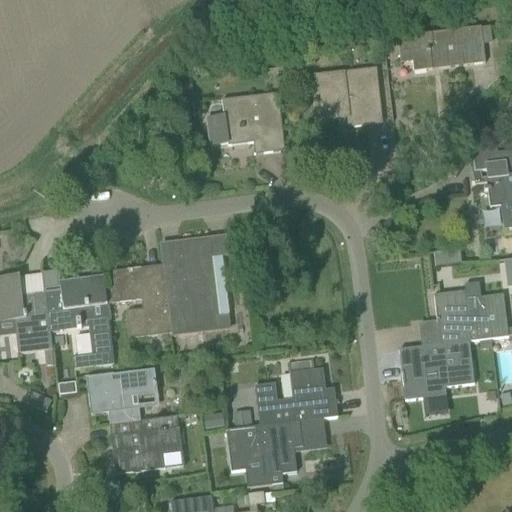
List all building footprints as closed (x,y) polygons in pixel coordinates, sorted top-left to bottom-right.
[(396,40),(399,66),(411,64),(413,74),(484,65),(482,47),(492,45),(489,28),(480,30),(396,40)] [(313,79),(315,98),(317,118),(346,114),(348,129),(380,125),(375,79),(344,82),(343,75),(313,79)] [(211,149),(211,147),(226,145),(227,149),(252,145),(254,157),(283,154),(281,134),(277,94),(220,102),(223,119),(207,121),(207,120),(205,120),(210,149),(211,149)] [(502,232),(511,231),(511,153),(497,155),(496,148),(470,151),(473,175),(486,173),(487,180),(485,181),(486,189),(483,190),(483,194),(487,194),(489,211),(499,209),(502,232)] [(159,253),(161,268),(162,268),(171,337),(171,338),(228,330),(219,259),(228,258),(226,240),(184,245),(184,250),(159,253)] [(459,253),(433,256),(435,268),(460,265),(459,253)] [(504,291),(511,289),(511,261),(501,263),(504,291)] [(162,268),(161,268),(112,274),(116,306),(141,303),(142,312),(125,314),(128,342),(171,337),(162,268)] [(51,353),(49,335),(44,295),(21,298),(18,278),(0,279),(0,324),(13,322),(17,357),(43,354),(50,353),(51,353)] [(49,335),(88,330),(91,357),(72,359),(74,372),(93,369),(113,367),(102,279),(59,284),(60,293),(44,295),(49,335)] [(507,340),(506,330),(502,297),(479,300),(478,286),(463,288),(464,294),(453,295),(433,298),(439,347),(439,348),(467,344),(467,345),(507,340)] [(472,387),(470,367),(467,345),(467,344),(439,348),(439,347),(399,352),(405,403),(433,399),(432,392),(472,387)] [(50,353),(43,354),(44,368),(52,367),(50,353)] [(107,415),(108,428),(140,424),(137,399),(157,397),(155,384),(154,372),(85,380),(90,417),(107,415)] [(337,420),(333,391),(324,392),(322,372),(302,374),(289,376),(292,402),(276,404),(274,386),(254,389),(254,391),(256,406),(259,429),(297,425),(298,425),(337,420)] [(26,387),(28,399),(51,396),(52,399),(57,398),(55,383),(26,387)] [(74,384),(57,386),(58,398),(75,395),(74,384)] [(488,390),(453,397),(458,420),(492,414),(488,390)] [(252,407),(251,391),(227,393),(229,405),(244,404),(244,408),(252,407)] [(509,395),(499,397),(502,408),(511,406),(509,395)] [(250,413),(234,415),(236,430),(252,428),(250,413)] [(221,417),(202,419),(204,432),(223,430),(221,417)] [(140,424),(108,428),(115,478),(160,472),(158,455),(181,452),(178,431),(177,420),(140,424)] [(259,429),(226,433),(231,474),(247,472),(246,463),(261,461),(263,479),(275,477),(295,475),(292,454),(301,453),(298,425),(297,425),(259,429)] [(281,486),(271,488),(272,496),(282,495),(281,486)] [(255,511),(256,508),(264,507),(263,495),(247,497),(248,511),(255,511)] [(212,511),(210,500),(169,505),(170,511),(212,511)]
